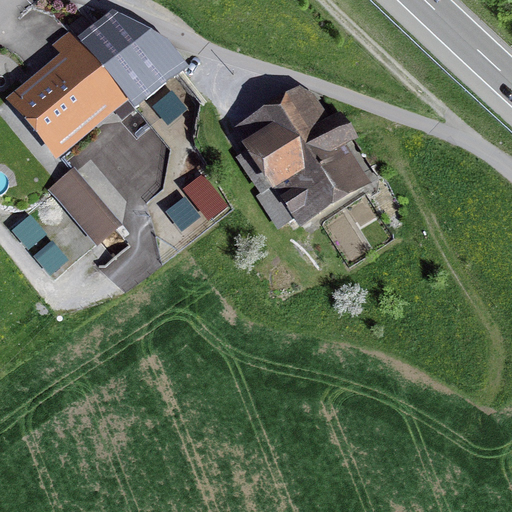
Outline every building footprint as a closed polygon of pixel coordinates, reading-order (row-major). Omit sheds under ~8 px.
[(120,92),(134,109),(185,67),(166,44),(113,16),(78,45),(85,52),(18,108),(53,149),(120,92)] [(252,151),(297,220),(354,183),(332,150),(353,136),(342,120),(321,133),(295,93),(256,119),(269,139),(252,151)] [(71,176),(54,189),(99,243),(116,229),(71,176)] [(203,178),(189,190),(211,218),(225,207),(203,178)] [(26,251),(47,238),(35,218),(14,231),(26,251)] [(57,243),(74,262),(93,244),(76,225),(57,243)] [(56,246),(37,263),(53,280),(72,263),(56,246)]
